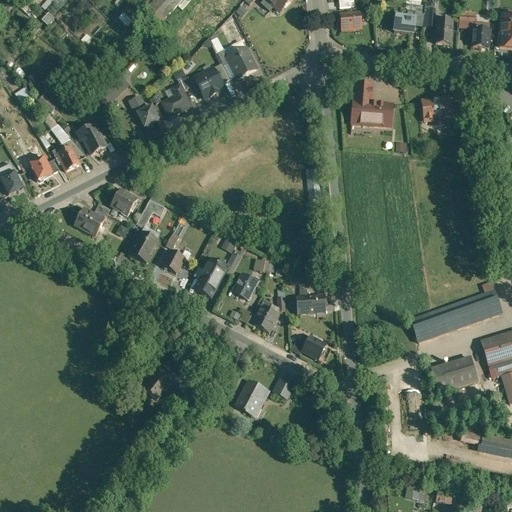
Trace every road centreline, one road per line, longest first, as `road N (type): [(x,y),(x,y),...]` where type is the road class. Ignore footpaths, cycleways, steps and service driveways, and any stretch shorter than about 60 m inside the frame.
road 1 (residential): [(352,394),(19,218)]
road 2 (residential): [(19,218),(322,61)]
road 3 (unclassified): [(352,394),(324,92)]
road 4 (unknown): [(511,316),(495,257),(478,70)]
road 5 (residential): [(322,61),(511,73)]
